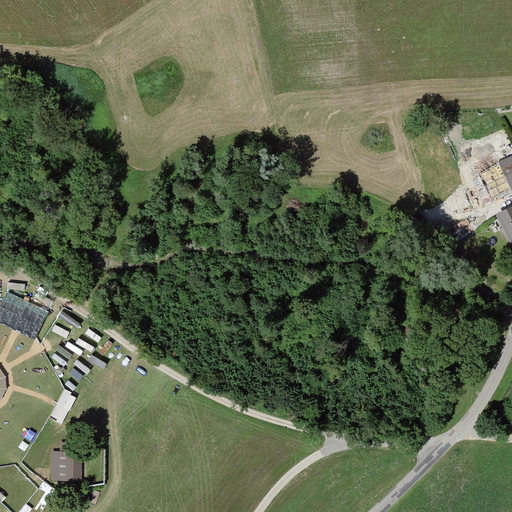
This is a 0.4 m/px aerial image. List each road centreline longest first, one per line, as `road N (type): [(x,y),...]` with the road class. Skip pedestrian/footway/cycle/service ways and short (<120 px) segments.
road 1 (track): [(346,441),(195,387),(45,286),(0,265)]
road 2 (unclassified): [(511,339),(471,415),(439,450)]
